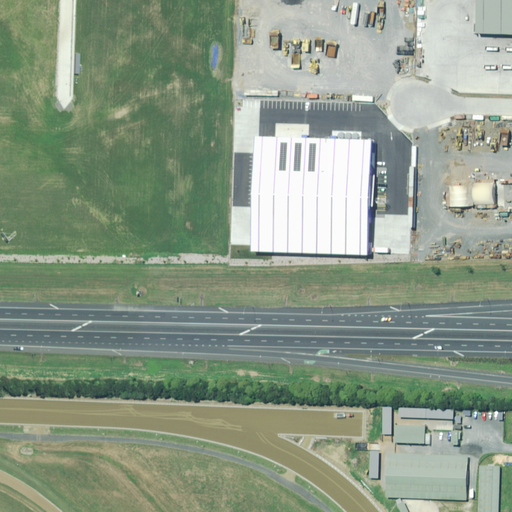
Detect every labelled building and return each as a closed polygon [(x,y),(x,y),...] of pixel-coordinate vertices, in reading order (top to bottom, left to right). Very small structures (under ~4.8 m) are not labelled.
[(511,0),(475,0),(474,31),(511,32),(511,0)] [(370,255),(375,143),(257,138),(252,250),(370,255)] [(429,425),(400,424),(399,442),(433,444),(434,434),(429,434),(429,425)] [(464,431),(456,431),(455,445),(462,445),(462,439),(464,439),(464,431)] [(374,442),(347,441),(347,450),(374,451),(374,442)] [(381,484),(341,447),(335,454),(375,491),(381,484)] [(472,458),(391,454),(389,495),(470,499),(472,458)] [(501,511),(504,464),(481,463),(478,511),(501,511)] [(404,511),(412,511),(408,501),(406,502),(404,499),(399,501),(404,511)]
